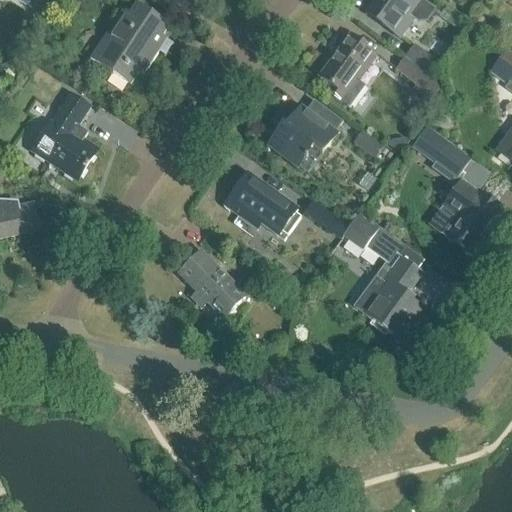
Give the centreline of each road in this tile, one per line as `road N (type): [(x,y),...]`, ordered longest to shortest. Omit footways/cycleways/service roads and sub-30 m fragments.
road 1 (residential): [(35,345),(421,417),(445,414),(462,399),(511,330)]
road 2 (residential): [(35,345),(156,165),(291,0)]
